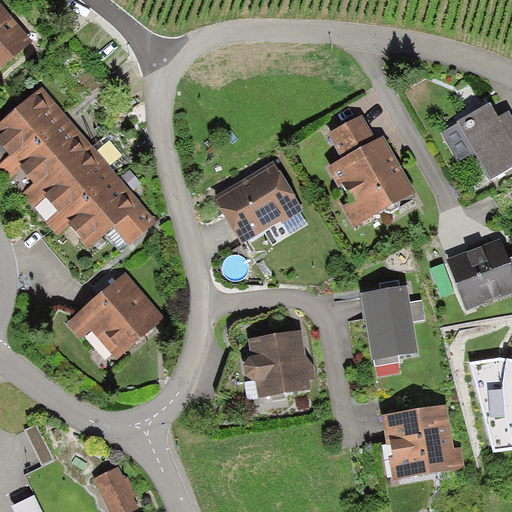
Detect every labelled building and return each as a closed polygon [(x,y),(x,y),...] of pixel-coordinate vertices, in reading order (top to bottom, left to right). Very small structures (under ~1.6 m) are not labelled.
[(0,4),(0,72),(34,43),(0,4)] [(37,91),(0,123),(0,152),(87,250),(102,237),(118,255),(151,226),(136,209),(139,205),(127,192),(100,162),(72,130),(46,101),(37,91)] [(487,107),(452,126),(482,183),(511,167),(511,130),(504,114),(494,120),(487,107)] [(341,163),(326,172),(346,204),(338,209),(352,233),(413,196),(378,139),(374,142),(359,119),(326,139),(341,163)] [(293,212),(268,167),(205,202),(230,247),(293,212)] [(511,281),(497,243),(444,263),(463,313),(511,294),(511,281)] [(66,327),(105,369),(159,320),(120,278),(66,327)] [(402,290),(357,298),(369,365),(413,358),(402,290)] [(298,333),(245,341),(247,359),(241,369),(243,377),(255,386),(257,402),(308,394),(298,333)] [(511,364),(501,363),(473,366),(497,450),(511,447),(511,364)] [(446,452),(439,408),(370,418),(380,487),(461,475),(457,450),(446,452)] [(101,511),(129,511),(132,511),(113,470),(88,482),(101,511)] [(44,511),(40,502),(17,511),(44,511)]
